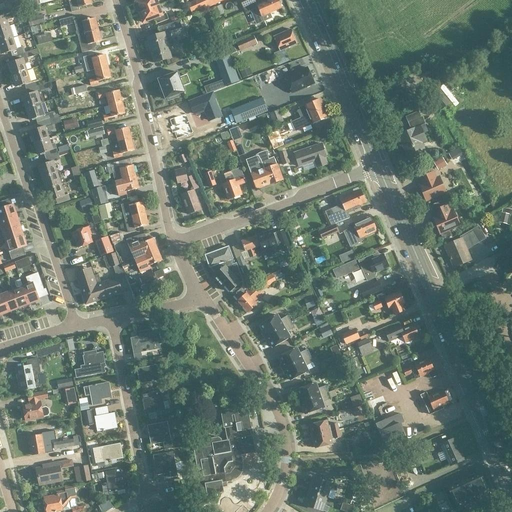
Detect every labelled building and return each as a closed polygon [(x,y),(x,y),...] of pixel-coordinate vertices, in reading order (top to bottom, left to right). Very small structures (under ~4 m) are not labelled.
[(36,0),(23,0),(27,10),(39,6),(36,0)] [(92,5),(90,0),(68,0),(72,13),(79,11),(79,9),(92,5)] [(138,14),(158,6),(156,1),(157,0),(144,0),(136,3),(136,5),(135,5),(138,14)] [(197,0),(188,4),(192,13),(221,0),(197,0)] [(250,5),(256,2),(254,0),(240,0),(240,1),(243,8),(246,14),(253,11),(250,5)] [(250,5),(256,17),(258,19),(262,17),(264,22),(272,18),(270,14),(271,13),(281,9),(277,0),(269,0),(257,6),(256,2),(250,5)] [(158,6),(138,14),(141,22),(143,22),(144,23),(154,19),(157,25),(169,20),(166,14),(162,16),(158,6)] [(216,8),(209,10),(213,18),(219,16),(216,8)] [(9,14),(7,9),(0,11),(0,30),(9,27),(7,21),(14,19),(12,13),(9,14)] [(23,14),(17,16),(19,23),(25,22),(23,14)] [(46,23),(43,14),(28,19),(30,27),(46,23)] [(61,27),(74,24),(78,36),(99,31),(96,19),(85,21),(84,19),(78,21),(77,16),(60,20),(61,27)] [(158,28),(158,29),(159,35),(147,39),(150,51),(167,46),(173,45),(170,32),(182,29),(180,20),(158,28)] [(0,42),(13,39),(9,27),(0,30),(0,42)] [(291,30),(274,37),(280,51),(297,44),(291,30)] [(102,42),(99,31),(78,36),(82,54),(98,50),(96,43),(102,42)] [(50,33),(36,37),(39,45),(52,42),(50,33)] [(254,35),(237,43),(241,52),(258,44),(254,35)] [(17,50),(13,39),(0,42),(0,49),(2,55),(10,52),(12,58),(25,54),(23,48),(17,50)] [(171,59),(167,46),(150,51),(154,63),(167,60),(168,66),(180,62),(179,56),(171,59)] [(37,49),(25,54),(12,58),(14,62),(8,64),(12,76),(27,71),(25,65),(28,64),(29,61),(28,59),(39,55),(37,49)] [(226,86),(237,82),(226,51),(214,55),(226,86)] [(96,55),(83,58),(85,64),(92,62),(94,70),(108,67),(105,55),(97,57),(96,55)] [(108,67),(94,70),(97,79),(89,81),(90,87),(98,85),(98,82),(111,79),(108,67)] [(286,78),(292,93),(314,84),(313,81),(308,68),(291,75),(286,78)] [(426,77),(434,86),(442,80),(434,70),(426,77)] [(30,82),(27,71),(12,76),(15,88),(24,85),(26,90),(38,86),(37,80),(30,82)] [(180,97),(180,95),(185,92),(183,87),(190,84),(187,76),(180,78),(178,73),(158,80),(166,100),(169,99),(169,101),(180,97)] [(38,86),(26,90),(28,95),(22,97),(26,109),(41,104),(41,105),(44,103),(42,96),(38,97),(37,93),(44,90),(43,85),(38,86)] [(430,96),(440,108),(442,111),(451,103),(447,98),(451,94),(444,85),(439,89),(439,88),(430,96)] [(86,86),(71,89),(73,96),(88,92),(86,86)] [(109,106),(122,103),(119,91),(106,95),(105,92),(97,94),(99,100),(106,98),(109,106)] [(194,114),(205,110),(210,121),(221,117),(212,95),(190,103),(194,114)] [(65,105),(73,103),(72,97),(63,99),(65,105)] [(263,98),(231,111),(236,124),(268,112),(263,98)] [(299,108),(300,110),(298,111),(301,118),(301,119),(325,109),(321,99),(299,108)] [(122,103),(109,106),(111,115),(103,117),(105,122),(117,119),(116,116),(125,114),(122,103)] [(35,118),(37,124),(50,120),(55,118),(53,112),(44,115),(41,105),(41,104),(26,109),(29,120),(35,118)] [(301,119),(301,118),(292,122),(295,131),(328,118),(325,109),(301,119)] [(280,110),(276,111),(259,118),(261,125),(269,123),(272,122),(274,126),(284,122),(281,114),(280,110)] [(408,158),(415,155),(417,160),(419,161),(426,158),(427,156),(425,151),(422,144),(428,142),(422,126),(426,124),(422,116),(421,117),(419,111),(406,117),(411,130),(398,136),(408,158)] [(186,115),(169,121),(171,128),(169,128),(172,135),(174,134),(176,141),(193,135),(186,115)] [(50,120),(52,126),(61,122),(60,117),(50,120)] [(101,119),(87,122),(89,130),(103,126),(101,119)] [(39,129),(30,132),(34,143),(49,139),(47,132),(53,130),(52,126),(50,120),(37,124),(39,129)] [(64,122),(66,130),(76,128),(74,120),(64,122)] [(234,140),(243,137),(239,126),(230,129),(234,140)] [(105,135),(103,127),(87,131),(90,141),(97,139),(96,137),(105,135)] [(118,143),(131,140),(128,128),(115,131),(114,129),(107,131),(108,137),(116,135),(118,143)] [(232,137),(229,131),(220,134),(223,140),(232,137)] [(273,150),(284,145),(277,131),(267,135),(273,150)] [(83,135),(70,139),(73,149),(86,146),(83,135)] [(49,139),(34,143),(38,155),(44,153),(46,159),(58,155),(54,144),(51,145),(49,139)] [(131,140),(118,143),(120,151),(113,153),(114,159),(122,157),(121,155),(134,151),(131,140)] [(238,152),(232,140),(225,143),(231,155),(238,152)] [(317,168),(327,165),(325,158),(326,158),(321,144),(295,154),(299,167),(315,162),(317,168)] [(58,152),(58,154),(70,151),(68,145),(58,148),(59,152),(58,152)] [(462,155),(459,149),(449,155),(452,161),(462,155)] [(257,155),(246,160),(257,189),(270,184),(275,182),(275,183),(277,183),(279,182),(281,181),(281,180),(282,179),(274,157),(268,159),(267,150),(265,151),(264,151),(260,152),(259,153),(257,154),(257,155)] [(290,163),(286,151),(279,153),(283,165),(290,163)] [(47,164),(38,167),(42,179),(57,174),(53,163),(60,161),(58,155),(46,159),(47,164)] [(183,164),(187,162),(184,155),(179,157),(183,164)] [(440,169),(447,165),(443,159),(436,163),(440,169)] [(115,183),(136,178),(133,166),(120,169),(119,167),(112,169),(113,174),(115,183)] [(72,169),(75,180),(81,178),(78,167),(72,169)] [(238,186),(246,183),(243,175),(241,168),(231,171),(233,175),(225,178),(227,183),(222,185),(228,200),(241,196),(238,186)] [(188,181),(184,169),(175,171),(178,183),(188,181)] [(99,186),(94,171),(84,174),(89,190),(99,186)] [(209,188),(216,185),(212,172),(204,174),(209,188)] [(426,201),(446,192),(440,178),(436,180),(433,173),(419,179),(424,189),(422,190),(426,201)] [(57,174),(42,179),(46,190),(60,185),(61,185),(66,184),(64,177),(59,179),(57,174)] [(188,178),(195,190),(200,188),(193,175),(188,178)] [(136,178),(115,183),(117,191),(119,197),(127,195),(126,193),(139,189),(136,178)] [(60,185),(46,190),(49,201),(56,199),(57,204),(70,200),(68,195),(64,196),(61,185),(60,185)] [(103,187),(92,190),(96,206),(107,203),(103,187)] [(194,191),(189,193),(187,189),(181,191),(183,195),(181,196),(188,216),(202,211),(194,191)] [(354,194),(348,196),(348,195),(340,199),(341,200),(343,206),(331,211),(337,224),(349,219),(347,214),(360,209),(359,206),(366,203),(361,191),(359,191),(358,189),(353,191),(354,194)] [(90,199),(83,202),(86,210),(93,208),(90,199)] [(0,220),(17,215),(13,204),(5,207),(3,201),(0,202),(0,220)] [(125,220),(145,215),(143,203),(129,206),(129,203),(121,205),(125,220)] [(114,217),(111,204),(98,207),(102,220),(114,217)] [(440,234),(460,226),(454,211),(451,213),(448,206),(433,212),(438,222),(436,223),(440,234)] [(20,225),(17,215),(0,220),(0,224),(2,231),(20,225)] [(145,215),(125,220),(128,233),(136,231),(136,229),(148,226),(145,215)] [(350,230),(344,232),(347,239),(353,236),(356,244),(362,241),(361,238),(377,231),(371,218),(355,225),(354,223),(348,226),(350,230)] [(6,242),(24,236),(20,225),(2,231),(6,242)] [(322,239),(339,232),(335,225),(319,232),(322,239)] [(460,237),(461,239),(445,246),(455,268),(471,261),(466,250),(469,249),(468,246),(484,236),(478,226),(460,237)] [(90,235),(92,234),(89,227),(72,233),(74,239),(75,238),(79,248),(93,243),(90,235)] [(260,247),(262,253),(267,251),(268,249),(269,250),(278,246),(272,231),(256,237),(260,247)] [(110,237),(113,244),(125,241),(123,233),(110,237)] [(153,239),(148,241),(145,234),(127,240),(135,260),(158,251),(156,247),(157,247),(154,240),(153,240),(153,239)] [(24,236),(6,242),(12,260),(26,255),(23,248),(27,246),(24,236)] [(96,241),(102,256),(113,252),(107,237),(96,241)] [(260,247),(256,237),(242,242),(238,244),(242,253),(247,251),(250,259),(262,254),(262,253),(260,247)] [(242,283),(244,282),(237,264),(234,265),(232,260),(233,260),(229,247),(205,256),(210,268),(231,293),(232,292),(242,283)] [(135,260),(122,265),(124,269),(137,264),(139,267),(141,273),(150,269),(149,267),(162,262),(158,251),(135,260)] [(340,256),(343,263),(354,259),(351,251),(340,256)] [(107,269),(119,265),(115,253),(104,257),(107,269)] [(380,257),(378,253),(359,261),(367,281),(376,278),(374,274),(382,270),(382,269),(388,266),(384,255),(380,257)] [(32,265),(29,257),(15,263),(18,270),(32,265)] [(243,274),(248,272),(243,257),(237,259),(243,274)] [(337,278),(358,269),(355,261),(333,270),(337,278)] [(3,267),(5,272),(16,268),(14,263),(3,267)] [(96,285),(91,268),(76,273),(86,305),(101,300),(96,285)] [(258,281),(263,289),(277,281),(272,273),(258,281)] [(44,291),(38,274),(27,278),(30,284),(23,287),(30,305),(40,301),(37,293),(44,291)] [(143,285),(156,280),(153,274),(140,279),(143,285)] [(117,278),(96,285),(101,300),(122,293),(117,278)] [(242,283),(232,292),(234,295),(238,300),(238,301),(248,313),(256,305),(252,300),(256,298),(257,299),(264,293),(256,284),(250,289),(244,282),(242,283)] [(360,290),(364,298),(382,290),(379,282),(360,290)] [(148,291),(155,288),(153,283),(146,286),(148,291)] [(30,305),(23,287),(17,289),(16,284),(11,286),(13,291),(20,308),(30,305)] [(20,308),(13,291),(7,293),(5,288),(1,290),(3,295),(9,312),(20,308)] [(405,309),(402,304),(405,303),(400,293),(385,299),(373,304),(375,310),(383,307),(383,306),(387,304),(390,310),(391,309),(393,315),(405,309)] [(0,316),(9,312),(3,295),(0,295),(0,316)] [(304,299),(308,309),(315,306),(311,296),(304,299)] [(264,338),(291,322),(288,316),(280,321),(277,316),(260,326),(264,332),(262,334),(264,338)] [(319,326),(324,323),(320,316),(315,319),(319,326)] [(291,322),(264,338),(267,342),(269,341),(273,348),(290,338),(287,333),(295,328),(291,322)] [(385,331),(390,342),(402,337),(405,344),(412,341),(413,339),(419,336),(418,334),(419,332),(417,328),(416,327),(414,325),(405,329),(405,328),(402,329),(400,324),(385,331)] [(163,329),(156,330),(159,344),(166,343),(163,329)] [(330,329),(320,333),(324,341),(334,336),(330,329)] [(359,339),(356,332),(355,329),(342,334),(346,344),(359,339)] [(153,350),(152,342),(157,341),(155,330),(136,334),(137,338),(131,339),(134,354),(146,351),(146,352),(148,352),(148,351),(153,350)] [(362,356),(374,351),(368,339),(357,344),(362,356)] [(60,344),(48,347),(50,354),(62,351),(60,344)] [(283,370),(311,356),(307,350),(299,354),(297,349),(279,358),(282,365),(281,366),(283,370)] [(84,369),(85,376),(97,374),(96,371),(101,370),(100,369),(105,368),(102,353),(83,357),(85,368),(84,369)] [(343,362),(339,353),(334,355),(338,364),(343,362)] [(314,363),(311,356),(283,370),(285,375),(287,374),(290,381),(308,372),(306,367),(314,363)] [(41,385),(39,376),(40,375),(37,359),(26,361),(27,367),(15,369),(20,391),(39,387),(41,385)] [(323,363),(326,371),(337,367),(334,359),(323,363)] [(415,364),(410,366),(410,368),(413,374),(415,379),(420,377),(420,378),(429,374),(431,379),(437,376),(434,368),(435,368),(432,361),(430,361),(430,359),(420,363),(420,362),(415,364)] [(139,384),(159,380),(156,366),(137,370),(139,384)] [(410,368),(403,371),(406,377),(412,374),(413,374),(410,368)] [(356,369),(351,372),(355,381),(360,378),(356,369)] [(386,379),(381,381),(385,393),(390,391),(386,379)] [(373,382),(379,397),(384,395),(378,380),(373,382)] [(108,384),(89,387),(84,388),(86,397),(91,396),(92,406),(102,404),(102,400),(111,398),(108,384)] [(299,403),(329,393),(326,386),(318,389),(316,384),(297,390),(300,398),(298,398),(299,403)] [(75,396),(74,389),(66,390),(67,397),(75,396)] [(142,400),(145,415),(165,411),(162,396),(160,397),(159,391),(151,392),(152,398),(142,400)] [(443,391),(428,397),(426,393),(420,396),(422,402),(423,402),(429,415),(443,409),(442,406),(448,404),(443,391)] [(42,409),(41,402),(40,400),(48,398),(46,392),(28,396),(30,405),(23,406),(24,411),(23,411),(22,412),(23,416),(24,417),(25,417),(26,422),(44,418),(44,417),(48,416),(49,414),(48,409),(46,408),(42,409)] [(329,393),(299,403),(301,408),(303,408),(306,415),(324,408),(323,403),(331,400),(329,393)] [(423,407),(419,409),(423,420),(427,418),(423,407)] [(256,453),(255,451),(253,436),(252,436),(250,430),(252,430),(248,412),(239,414),(237,408),(221,411),(224,429),(225,429),(227,441),(222,441),(222,439),(219,437),(192,442),(197,468),(200,470),(202,470),(203,475),(194,476),(197,490),(206,489),(208,501),(215,499),(217,496),(217,494),(224,493),(222,483),(232,482),(232,481),(234,480),(236,479),(238,478),(240,476),(241,474),(242,472),(243,470),(243,468),(243,466),(244,465),(242,455),(256,453)] [(94,425),(91,411),(83,412),(86,427),(94,425)] [(98,432),(117,428),(114,414),(95,418),(98,432)] [(386,448),(407,439),(400,424),(404,422),(400,414),(376,424),(386,448)] [(313,437),(339,431),(337,424),(332,425),(328,426),(327,421),(310,425),(313,437)] [(171,447),(168,427),(167,423),(147,427),(151,445),(162,443),(163,448),(171,447)] [(341,438),(339,431),(313,437),(315,449),(333,445),(331,440),(335,439),(341,438)] [(43,436),(43,435),(29,437),(32,456),(45,454),(44,447),(49,446),(47,435),(43,436)] [(80,445),(79,436),(73,437),(74,439),(53,443),(55,450),(80,445)] [(441,445),(451,466),(464,460),(455,438),(441,445)] [(101,448),(102,452),(97,454),(99,463),(104,462),(123,459),(120,444),(101,448)] [(394,459),(398,470),(421,461),(416,450),(394,459)] [(176,472),(173,457),(173,453),(153,457),(157,475),(170,473),(171,478),(177,477),(176,472)] [(36,470),(40,486),(62,481),(59,463),(43,466),(43,468),(36,470)] [(80,468),(83,483),(90,481),(88,466),(80,468)] [(347,481),(353,480),(352,469),(340,470),(340,477),(347,476),(347,481)] [(490,495),(479,472),(443,488),(454,511),(490,495)] [(126,474),(107,478),(109,493),(129,489),(126,474)] [(309,492),(327,498),(329,490),(336,492),(338,486),(314,479),(312,485),(310,484),(308,490),(310,491),(309,492)] [(70,511),(70,510),(68,500),(76,498),(74,487),(66,488),(66,491),(57,493),(58,496),(44,498),(46,511),(57,511),(63,511),(64,511),(70,511)] [(324,505),(327,498),(309,492),(309,493),(307,493),(305,499),(307,499),(305,506),(324,511),(327,511),(329,507),(324,505)] [(162,501),(156,504),(160,511),(166,511),(167,511),(168,511),(162,501)]
